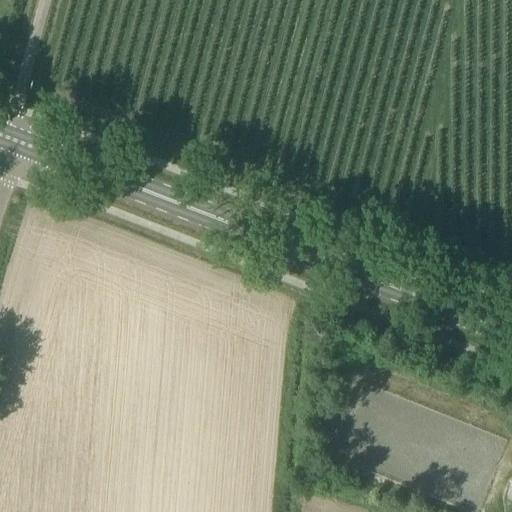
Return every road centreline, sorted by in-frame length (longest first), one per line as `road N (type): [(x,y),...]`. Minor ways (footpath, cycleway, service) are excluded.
road 1 (primary): [(511,333),(6,139)]
road 2 (unclassified): [(6,139),(42,0)]
